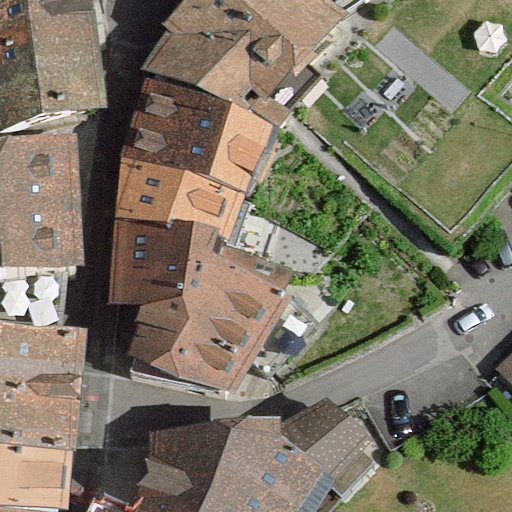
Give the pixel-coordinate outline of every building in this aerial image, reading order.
[(0,0),(0,129),(95,111),(93,0),(0,0)] [(274,102),(349,11),(336,0),(201,0),(176,30),(183,37),(156,70),(136,148),(122,307),(153,314),(146,361),(234,393),(286,305),(214,273),(274,102)] [(0,145),(0,274),(71,270),(77,137),(0,145)] [(0,448),(65,449),(75,331),(0,329),(0,448)] [(511,372),(511,347),(500,359),(511,372)] [(334,416),(285,439),(288,456),(262,511),(332,511),(381,456),(334,416)] [(262,511),(288,456),(285,439),(155,451),(157,469),(132,511),(262,511)] [(0,511),(54,511),(65,449),(0,448),(0,511)]
